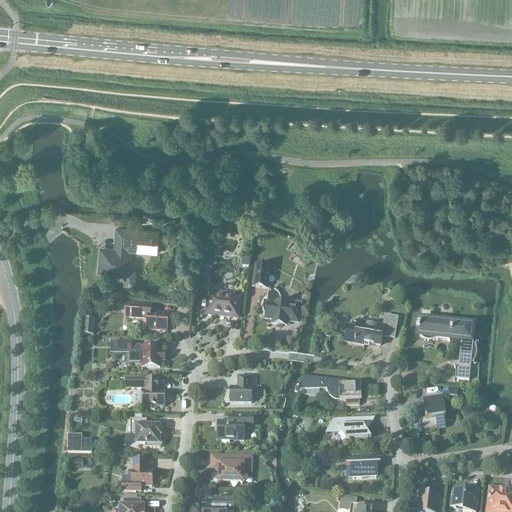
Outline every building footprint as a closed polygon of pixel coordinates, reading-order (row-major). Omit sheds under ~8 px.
[(98,273),(113,274),(113,277),(125,278),(125,285),(134,286),(135,272),(128,272),(129,252),(137,253),(138,241),(157,243),(158,231),(116,228),(114,249),(104,248),(103,262),(99,262),(98,273)] [(253,287),(267,289),(270,267),(256,266),(253,287)] [(272,325),(280,326),(281,326),(281,325),(282,325),(282,324),(287,324),(287,322),(298,323),(300,304),(291,303),(289,305),(280,304),(280,301),(280,298),(278,295),(277,294),(274,292),(271,292),(269,291),(267,307),(263,307),(263,308),(263,309),(263,310),(263,311),(263,312),(264,313),(264,314),(265,315),(266,317),(267,317),(267,318),(268,319),(269,319),(270,319),(272,320),(273,320),(272,325)] [(225,317),(238,319),(240,299),(229,298),(230,296),(228,294),(221,293),(220,294),(219,296),(208,295),(208,300),(206,301),(206,308),(207,310),(206,315),(219,316),(219,317),(225,317)] [(151,307),(127,305),(126,318),(145,319),(147,322),(147,330),(167,332),(168,315),(151,314),(151,307)] [(347,332),(345,343),(364,346),(363,350),(364,350),(365,344),(380,346),(382,337),(394,339),(398,318),(395,318),(386,317),(385,316),(385,317),(389,317),(388,320),(384,320),(383,328),(377,327),(377,325),(358,322),(356,334),(347,332)] [(418,326),(418,330),(419,330),(419,336),(422,336),(437,338),(437,340),(435,340),(435,341),(437,340),(438,340),(440,340),(442,340),(444,340),(446,341),(448,341),(450,342),(449,341),(448,341),(448,339),(450,339),(450,337),(451,337),(451,338),(452,338),(453,338),(454,338),(455,338),(456,338),(457,338),(462,336),(457,380),(469,381),(471,363),(473,363),(473,364),(474,365),(474,364),(474,363),(474,362),(474,361),(475,361),(475,360),(475,359),(476,358),(476,357),(476,355),(477,354),(477,353),(477,352),(476,351),(476,349),(476,348),(476,347),(476,346),(476,345),(476,344),(476,343),(477,343),(476,343),(476,344),(475,344),(475,345),(473,345),(473,341),(470,341),(472,327),(451,324),(452,322),(453,322),(454,322),(455,322),(455,321),(454,322),(453,322),(452,322),(451,322),(450,322),(450,321),(449,321),(448,321),(447,320),(446,320),(445,320),(444,320),(443,320),(442,320),(441,320),(440,320),(438,320),(437,320),(436,320),(435,320),(435,319),(434,319),(434,320),(436,320),(435,323),(423,321),(420,321),(420,326),(418,326)] [(117,351),(130,351),(131,351),(131,346),(131,343),(117,343),(117,351)] [(130,351),(130,354),(130,364),(140,364),(140,362),(142,362),(142,368),(160,369),(160,362),(165,362),(165,354),(160,354),(160,347),(142,347),(142,348),(140,348),(140,346),(131,346),(131,351),(130,351)] [(250,389),(250,378),(238,377),(238,388),(231,388),(230,403),(251,404),(252,389),(250,389)] [(300,391),(327,390),(327,393),(329,397),(332,399),(336,401),(339,401),(345,401),(346,407),(360,406),(359,400),(361,400),(361,385),(355,386),(355,384),(354,384),(354,383),(353,383),(303,377),(300,391)] [(152,411),(154,411),(156,409),(157,407),(164,408),(164,392),(159,392),(159,381),(126,380),(125,389),(145,389),(145,392),(142,392),(142,407),(150,407),(150,409),(152,411)] [(450,397),(458,398),(458,390),(450,389),(450,397)] [(426,420),(424,420),(423,420),(422,421),(421,421),(421,422),(420,423),(420,424),(419,425),(419,426),(420,426),(420,427),(420,428),(421,429),(422,429),(423,430),(424,430),(425,430),(437,428),(437,430),(445,429),(444,418),(446,418),(444,405),(443,405),(441,397),(423,400),(425,407),(424,408),(426,420)] [(253,429),(253,417),(229,416),(228,424),(218,423),(218,439),(235,440),(235,442),(244,442),(244,429),(253,429)] [(346,440),(346,441),(372,439),(364,427),(364,426),(360,427),(360,420),(365,419),(333,420),(326,435),(327,435),(328,433),(342,432),(347,440),(346,440)] [(146,428),(147,420),(130,420),(130,436),(137,436),(137,444),(145,444),(145,448),(160,449),(162,447),(162,442),(160,440),(159,440),(159,436),(161,436),(161,429),(159,429),(159,428),(146,428)] [(82,436),(68,436),(68,454),(82,454),(82,436)] [(219,465),(219,483),(240,483),(242,485),(246,482),(244,480),(244,466),(252,466),(252,457),(211,457),(211,465),(219,465)] [(347,466),(345,466),(351,466),(352,479),(376,478),(375,467),(369,467),(369,465),(370,465),(369,465),(369,459),(346,460),(347,466)] [(133,461),(133,472),(132,472),(132,477),(122,477),(122,492),(141,492),(141,487),(152,487),(152,472),(147,472),(147,461),(133,461)] [(487,511),(501,511),(502,511),(511,511),(511,492),(508,492),(508,493),(501,492),(501,491),(490,489),(487,511)] [(458,511),(461,511),(475,511),(478,491),(469,490),(469,492),(454,490),(453,499),(451,499),(450,508),(455,508),(455,509),(456,510),(457,511),(458,511)] [(417,511),(437,511),(439,495),(426,493),(426,491),(419,491),(418,497),(419,497),(417,511)] [(371,511),(372,510),(355,508),(356,500),(342,498),(340,510),(350,511),(371,511)] [(204,511),(233,511),(234,500),(212,499),(212,506),(204,506),(204,511)] [(142,511),(143,508),(140,508),(140,500),(124,500),(124,508),(121,507),(121,511),(114,511),(113,511),(142,511)]
